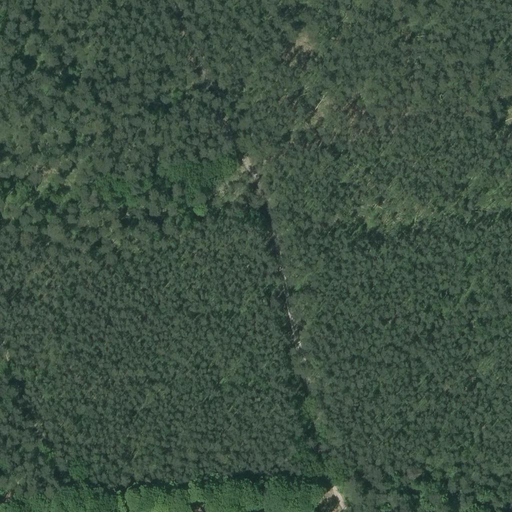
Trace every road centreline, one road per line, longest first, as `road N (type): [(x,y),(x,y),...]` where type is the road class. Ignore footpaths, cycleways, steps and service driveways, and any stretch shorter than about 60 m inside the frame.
road 1 (track): [(330,491),(264,216),(169,0)]
road 2 (track): [(330,491),(0,501)]
road 3 (track): [(0,349),(61,499)]
